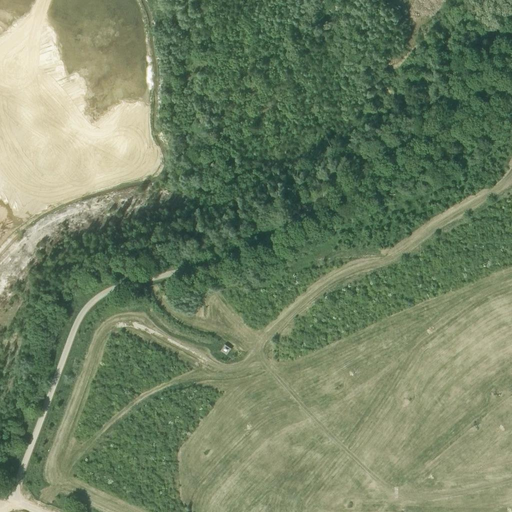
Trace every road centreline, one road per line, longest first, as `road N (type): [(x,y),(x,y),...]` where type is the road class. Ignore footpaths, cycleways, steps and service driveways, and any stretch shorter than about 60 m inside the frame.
road 1 (unclassified): [(12,499),(77,319),(90,304),(118,285),(256,247),(337,186),(436,136),(511,18)]
road 2 (track): [(123,511),(56,476),(103,330),(122,318),(224,370),(241,367),(291,311),(340,274),(396,256),(511,175)]
road 3 (track): [(193,197),(346,119),(409,50),(420,12),(434,0)]
